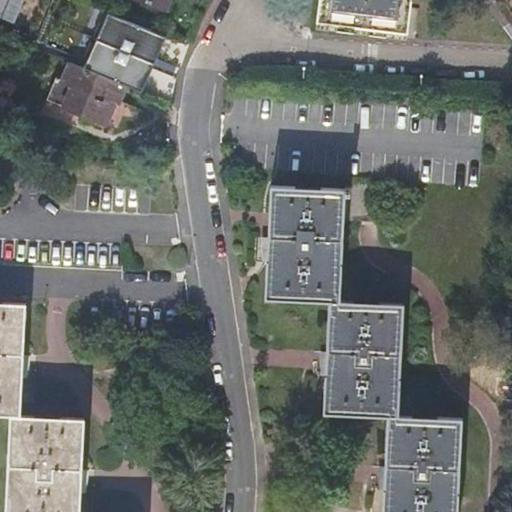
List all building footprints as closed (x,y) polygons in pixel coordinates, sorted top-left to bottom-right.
[(0,0),(0,18),(2,20),(10,0),(0,0)] [(139,0),(169,9),(170,7),(162,3),(162,0),(139,0)] [(321,0),(319,24),(407,35),(411,0),(321,0)] [(165,36),(94,7),(71,64),(125,85),(144,93),(165,36)] [(125,85),(71,64),(64,80),(57,77),(47,102),(104,126),(116,100),(119,101),(125,85)] [(344,190),(271,187),(266,298),(329,301),(324,413),(388,417),(383,511),(457,511),(462,420),(398,416),(403,305),(339,301),(343,221),(374,222),(375,183),(345,181),(344,190)] [(0,415),(12,416),(22,416),(23,376),(27,304),(0,303),(0,415)] [(22,416),(12,416),(7,511),(81,511),(84,457),(85,430),(86,420),(22,416)]
